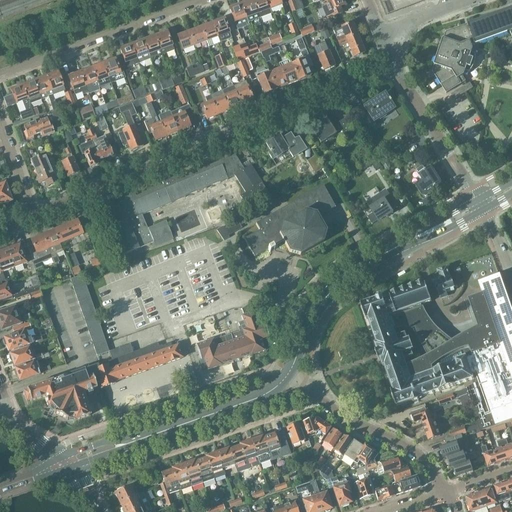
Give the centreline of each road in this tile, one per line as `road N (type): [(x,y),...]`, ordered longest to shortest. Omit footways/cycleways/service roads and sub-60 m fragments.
road 1 (residential): [(34,215),(394,66)]
road 2 (residential): [(200,0),(0,75)]
road 3 (residential): [(284,379),(406,447),(445,491)]
road 4 (tertiary): [(128,443),(273,390),(284,379)]
road 5 (unclassified): [(476,200),(394,66)]
road 6 (tertiary): [(356,270),(482,210)]
road 7 (tertiary): [(476,200),(356,270)]
road 8 (tertiary): [(284,379),(314,313),(356,270)]
